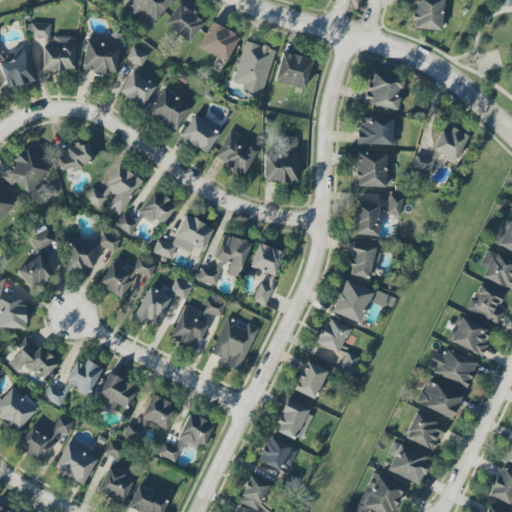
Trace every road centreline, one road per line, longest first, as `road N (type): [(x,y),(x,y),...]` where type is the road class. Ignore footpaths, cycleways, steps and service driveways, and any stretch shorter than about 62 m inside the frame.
road 1 (residential): [(366,0),(332,121),(327,224),(313,282),(200,511)]
road 2 (residential): [(224,0),(286,31),(418,61),(462,83),(511,126)]
road 3 (residential): [(327,224),(236,205),(107,120),(77,107),(53,108)]
road 4 (residential): [(250,412),(63,315)]
road 5 (residential): [(511,370),(443,511)]
